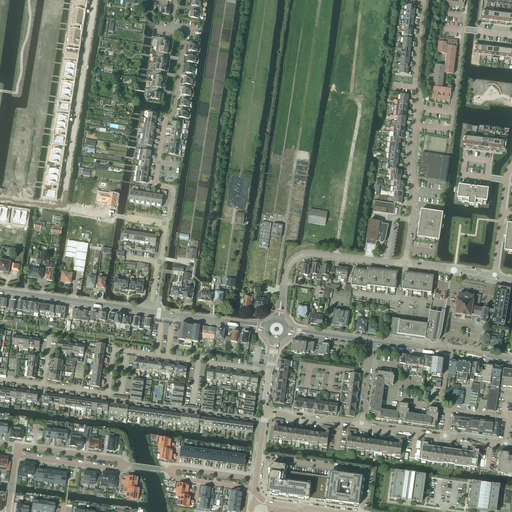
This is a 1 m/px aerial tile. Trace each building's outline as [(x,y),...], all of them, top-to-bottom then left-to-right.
[(192,4),(191,6),(195,6),(195,9),(202,10),(202,7),(201,7),(201,1),(192,0),(192,4)] [(169,16),(170,10),(166,9),(167,8),(166,7),(166,4),(159,3),(157,14),(169,16)] [(73,8),(72,18),(83,19),(84,13),(77,12),(77,8),(73,8)] [(190,12),(190,14),(190,15),(190,18),(199,19),(199,14),(201,14),(202,10),(195,9),(195,12),(190,12)] [(72,18),(70,28),(74,28),(75,25),(82,26),(83,19),(72,18)] [(70,28),(69,38),(80,39),(81,33),(74,32),(74,28),(70,28)] [(69,38),(67,48),(68,48),(71,48),(72,45),(79,46),(80,39),(69,38)] [(159,41),(158,47),(168,48),(169,43),(161,42),(162,39),(155,38),(154,41),(159,41)] [(188,51),(197,52),(198,47),(199,47),(199,44),(192,43),(191,46),(188,45),(188,48),(189,48),(188,51)] [(437,53),(439,53),(447,54),(455,55),(456,47),(452,47),(447,46),(442,46),(438,45),(437,53)] [(157,53),(156,53),(155,56),(162,57),(163,54),(167,55),(168,48),(158,47),(157,53)] [(68,48),(67,58),(77,60),(77,58),(78,57),(78,55),(78,54),(78,53),(73,52),(73,49),(71,48),(68,48)] [(186,62),(195,63),(196,58),(197,58),(198,55),(190,54),(190,57),(187,56),(186,59),(187,59),(186,62)] [(153,55),(152,58),(154,58),(153,64),(156,64),(156,65),(165,66),(165,65),(166,65),(166,61),(166,60),(162,60),(162,57),(155,56),(153,55)] [(65,61),(64,71),(75,72),(76,65),(69,64),(69,61),(65,61)] [(152,70),(151,72),(159,74),(159,71),(164,72),(164,71),(165,71),(166,67),(165,67),(165,66),(156,65),(155,70),(152,70)] [(186,70),(185,73),(194,75),(195,69),(196,69),(197,66),(189,65),(188,68),(186,67),(185,70),(186,70)] [(64,71),(62,81),(66,81),(67,78),(74,79),(75,72),(64,71)] [(153,76),(152,82),(162,83),(162,77),(158,77),(159,74),(151,72),(151,76),(153,76)] [(183,84),(192,86),(193,80),(194,80),(195,77),(187,76),(186,79),(183,78),(183,81),(184,81),(183,84)] [(62,81),(61,91),(72,92),(73,85),(66,84),(66,81),(62,81)] [(150,87),(149,90),(156,91),(157,88),(161,89),(162,83),(152,82),(152,87),(150,87)] [(431,99),(436,100),(450,101),(451,87),(443,86),(443,89),(441,89),(441,86),(433,85),(431,99)] [(191,91),(192,91),(193,91),(193,88),(185,87),(185,90),(182,90),(182,92),(182,96),(191,97),(191,91)] [(160,95),(156,94),(156,91),(149,90),(149,93),(148,93),(147,99),(159,100),(160,95)] [(61,91),(59,101),(60,101),(63,101),(64,98),(71,99),(72,92),(61,91)] [(401,94),(400,100),(408,101),(408,103),(410,103),(410,100),(408,99),(408,95),(401,94)] [(190,102),(191,102),(191,99),(184,98),(183,101),(180,101),(180,103),(180,106),(189,108),(190,102)] [(60,101),(59,111),(69,113),(69,111),(70,110),(70,108),(69,107),(70,106),(65,105),(65,101),(63,101),(60,101)] [(397,105),(396,110),(407,112),(406,113),(409,114),(409,110),(407,110),(407,106),(397,105)] [(188,113),(189,113),(190,110),(182,109),(182,112),(179,112),(178,114),(179,114),(178,117),(187,119),(188,113)] [(57,113),(56,123),(67,125),(68,118),(61,117),(61,114),(57,113)] [(149,114),(148,119),(146,118),(146,119),(156,120),(156,122),(158,122),(159,119),(156,119),(157,115),(149,114)] [(398,116),(397,121),(405,122),(405,124),(407,125),(408,121),(406,121),(406,117),(398,116)] [(172,127),(170,126),(169,129),(172,130),(172,128),(183,130),(184,124),(183,124),(183,121),(177,120),(176,123),(173,123),(172,127)] [(56,123),(54,133),(55,134),(58,134),(58,131),(66,132),(67,125),(56,123)] [(144,124),(143,129),(154,131),(154,132),(156,133),(157,130),(155,129),(155,125),(144,124)] [(394,126),(393,132),(404,133),(404,135),(406,135),(406,132),(404,132),(405,128),(394,126)] [(55,134),(54,144),(64,145),(64,144),(65,143),(65,141),(64,140),(65,138),(60,138),(60,134),(58,134),(55,134)] [(143,134),(142,140),(153,141),(152,143),(155,143),(155,140),(153,140),(154,136),(143,134)] [(390,137),(390,142),(400,144),(400,146),(402,146),(403,143),(400,143),(401,139),(393,138),(390,137)] [(141,145),(144,146),(143,148),(151,150),(152,147),(152,143),(153,141),(142,140),(141,145)] [(52,146),(51,156),(62,158),(63,151),(56,150),(56,147),(52,146)] [(389,148),(388,153),(399,154),(399,156),(401,157),(401,154),(399,153),(400,149),(389,148)] [(140,150),(139,156),(150,157),(150,159),(152,159),(153,156),(150,156),(151,152),(140,150)] [(421,166),(420,173),(427,174),(428,174),(428,175),(427,177),(428,177),(430,177),(430,179),(439,180),(439,182),(444,182),(446,183),(449,157),(447,157),(434,155),(432,154),(423,153),(421,165),(421,166)] [(51,156),(49,166),(53,167),(53,163),(61,165),(62,158),(51,156)] [(387,164),(388,164),(389,164),(398,165),(397,167),(400,167),(400,164),(398,164),(398,160),(388,159),(387,164)] [(141,161),(141,167),(138,166),(149,168),(148,170),(151,170),(151,167),(149,167),(149,163),(141,161)] [(49,166),(48,176),(59,178),(60,171),(52,170),(53,167),(49,166)] [(137,172),(136,177),(147,179),(147,180),(149,181),(150,178),(147,177),(148,173),(137,172)] [(48,176),(46,186),(50,187),(50,183),(58,185),(59,178),(48,176)] [(482,205),(486,205),(487,197),(488,197),(489,194),(488,193),(488,188),(475,187),(470,186),(470,187),(459,186),(458,190),(457,190),(457,193),(458,193),(457,199),(461,199),(461,202),(461,203),(464,203),(468,204),(468,205),(473,206),(474,206),(475,206),(475,205),(478,205),(482,206),(482,205)] [(47,187),(45,198),(55,199),(56,198),(57,197),(57,195),(56,193),(56,192),(51,191),(52,188),(47,187)] [(76,190),(74,202),(81,204),(82,201),(85,202),(85,204),(88,188),(83,188),(83,192),(76,190)] [(88,188),(85,204),(92,205),(93,203),(96,203),(98,190),(94,189),(94,193),(87,192),(88,188)] [(158,196),(156,207),(161,208),(162,202),(165,202),(166,201),(167,193),(166,192),(164,192),(163,196),(158,196)] [(393,198),(394,198),(402,199),(402,200),(404,201),(405,198),(403,197),(403,193),(394,192),(393,198)] [(99,194),(98,201),(106,202),(108,202),(107,206),(115,208),(117,196),(109,195),(109,196),(99,194)] [(374,207),(373,212),(387,214),(388,214),(394,215),(397,215),(398,209),(395,209),(395,208),(395,207),(395,205),(375,201),(374,207)] [(2,209),(0,220),(7,221),(9,210),(2,209)] [(327,212),(310,210),(308,223),(325,226),(327,212)] [(417,237),(417,238),(418,238),(421,238),(425,239),(431,240),(434,240),(437,240),(439,241),(441,229),(441,226),(442,220),(442,216),(443,213),(432,212),(429,211),(427,211),(421,210),(421,213),(420,216),(419,223),(419,226),(417,237)] [(14,211),(13,221),(20,222),(21,212),(14,211)] [(21,212),(20,222),(26,224),(28,213),(26,212),(27,211),(23,211),(23,212),(21,212)] [(245,214),(236,213),(234,223),(243,225),(245,214)] [(366,244),(376,246),(377,242),(380,243),(380,244),(381,244),(382,244),(384,243),(384,242),(385,241),(385,240),(386,236),(388,225),(382,224),(382,223),(379,222),(370,221),(366,244)] [(261,229),(258,248),(267,249),(271,224),(262,222),(261,229)] [(511,224),(507,223),(503,251),(504,251),(511,252),(511,224)] [(283,226),(273,224),(271,236),(281,238),(283,226)] [(52,235),(60,236),(61,234),(62,230),(62,228),(53,226),(53,228),(52,228),(51,233),(52,233),(52,235)] [(123,241),(124,240),(129,240),(130,232),(125,232),(124,235),(122,234),(121,235),(121,241),(122,242),(123,241)] [(77,271),(83,273),(84,273),(88,245),(68,241),(65,257),(76,258),(73,271),(74,271),(75,272),(76,272),(77,272),(77,271)] [(197,250),(189,248),(188,258),(196,260),(197,250)] [(3,272),(8,273),(10,263),(3,262),(4,259),(0,258),(0,260),(0,272),(3,273),(3,272)] [(52,280),(54,267),(56,268),(57,261),(50,260),(50,261),(46,261),(45,269),(47,269),(46,279),(48,280),(47,281),(52,281),(52,280)] [(30,269),(29,277),(29,278),(32,278),(32,277),(35,278),(38,261),(35,261),(35,264),(30,263),(29,269),(30,269)] [(13,263),(12,270),(19,271),(20,265),(13,263)] [(317,280),(316,287),(320,287),(321,275),(322,273),(319,272),(320,264),(313,263),(312,269),(309,269),(309,271),(312,272),(311,274),(314,274),(313,276),(314,277),(316,278),(316,280),(317,280)] [(308,275),(307,279),(311,279),(311,274),(312,272),(309,271),(309,269),(309,266),(302,265),(301,274),(300,274),(299,278),(303,279),(303,275),(308,275)] [(323,265),(322,273),(321,275),(326,275),(326,279),(329,280),(329,276),(329,275),(330,266),(323,265)] [(94,287),(96,271),(97,266),(94,266),(92,277),(88,277),(87,286),(88,286),(88,287),(90,287),(91,286),(94,287)] [(338,277),(341,278),(342,268),(337,267),(336,274),(335,274),(334,281),(336,282),(338,277)] [(65,283),(70,283),(72,275),(66,274),(67,270),(63,270),(61,282),(62,282),(62,283),(64,283),(65,283)] [(353,270),(352,286),(359,287),(358,291),(361,291),(361,287),(367,288),(367,286),(366,286),(368,272),(353,270)] [(366,286),(367,286),(373,287),(373,293),(375,293),(376,287),(381,288),(383,271),(368,270),(368,272),(366,286)] [(383,271),(381,288),(386,288),(385,294),(387,295),(388,288),(395,289),(397,273),(383,271)] [(403,284),(401,296),(404,296),(404,290),(410,291),(409,297),(411,297),(412,291),(417,291),(419,275),(404,273),(403,285),(403,284)] [(98,281),(99,281),(98,288),(100,288),(104,289),(106,279),(102,279),(102,275),(99,274),(98,281)] [(419,275),(417,291),(422,292),(421,298),(424,299),(424,292),(430,293),(429,299),(432,300),(433,293),(432,293),(434,277),(419,275)] [(121,289),(122,290),(123,281),(122,281),(123,278),(115,277),(114,289),(118,289),(118,290),(120,290),(121,289)] [(144,281),(141,281),(141,283),(137,282),(136,292),(137,292),(140,293),(141,292),(143,292),(144,281)] [(179,285),(177,297),(180,298),(181,298),(183,298),(184,298),(185,290),(181,290),(182,281),(179,283),(179,284),(179,285)] [(457,299),(456,306),(457,307),(456,314),(461,315),(461,316),(465,316),(470,317),(471,316),(479,317),(479,319),(478,319),(477,319),(476,320),(476,321),(476,322),(476,323),(477,323),(477,324),(478,324),(479,324),(480,323),(486,324),(486,323),(488,324),(488,325),(491,326),(491,324),(497,325),(496,326),(497,326),(497,327),(498,327),(499,326),(499,325),(504,326),(511,289),(505,288),(504,287),(503,288),(497,287),(494,308),(493,308),(493,307),(490,307),(490,308),(487,307),(487,306),(485,306),(484,306),(484,309),(472,307),(474,296),(469,296),(468,294),(466,294),(464,295),(459,294),(458,299),(457,299)] [(198,300),(205,301),(207,288),(205,288),(204,293),(200,292),(198,300)] [(224,299),(222,299),(223,294),(219,293),(220,289),(216,289),(214,302),(217,303),(218,304),(219,304),(220,303),(221,303),(224,303),(224,299)] [(240,303),(241,304),(243,304),(243,309),(244,310),(246,310),(247,310),(247,309),(248,309),(249,307),(251,307),(252,299),(253,298),(255,299),(255,296),(253,295),(253,296),(249,296),(249,299),(247,299),(247,300),(244,299),(244,300),(242,300),(241,300),(240,303)] [(259,296),(255,296),(255,299),(256,299),(254,308),(255,308),(254,309),(258,309),(259,308),(264,309),(265,305),(266,305),(266,303),(267,303),(267,300),(262,299),(259,299),(259,296)] [(2,300),(0,311),(4,311),(4,308),(6,309),(7,305),(10,306),(11,301),(7,300),(2,300)] [(16,311),(16,309),(16,313),(23,314),(24,303),(18,302),(17,311),(16,311)] [(308,308),(308,305),(305,304),(304,307),(298,306),(296,317),(297,318),(299,318),(300,317),(305,318),(307,317),(308,308)] [(44,316),(44,317),(45,317),(54,318),(54,317),(56,307),(46,305),(44,316)] [(76,311),(73,309),(72,317),(73,317),(73,320),(74,320),(76,320),(75,322),(80,323),(80,321),(82,311),(80,311),(79,310),(77,310),(76,311)] [(334,310),(332,320),(332,325),(334,325),(334,328),(343,329),(343,327),(347,327),(349,312),(334,310)] [(82,311),(80,321),(88,322),(89,322),(91,312),(88,312),(87,311),(85,311),(83,312),(82,311)] [(91,311),(91,312),(89,322),(97,323),(99,313),(96,313),(96,312),(91,311)] [(392,319),(390,336),(425,340),(432,342),(432,341),(431,341),(431,340),(430,339),(430,338),(430,337),(438,338),(439,336),(439,335),(440,333),(440,332),(440,331),(441,330),(442,320),(443,317),(443,316),(443,314),(430,311),(428,324),(427,324),(392,319)] [(99,313),(97,323),(98,323),(98,321),(105,322),(104,324),(107,325),(109,315),(106,315),(106,313),(99,312),(99,313)] [(109,315),(107,325),(114,326),(115,316),(114,315),(109,314),(109,315)] [(121,316),(120,325),(130,326),(130,324),(131,324),(132,318),(131,318),(126,318),(125,316),(123,316),(122,317),(121,316)] [(132,318),(131,324),(133,324),(132,327),(139,328),(139,330),(143,330),(145,319),(133,317),(132,318)] [(367,333),(376,335),(377,328),(381,328),(381,325),(369,323),(367,333)] [(181,324),(178,340),(198,343),(199,338),(200,333),(201,327),(194,326),(193,326),(188,325),(181,324)] [(200,333),(199,338),(214,340),(214,336),(215,329),(201,327),(200,333)] [(216,336),(214,336),(214,340),(223,341),(223,340),(224,331),(223,330),(221,329),(220,330),(217,330),(216,336)] [(227,337),(226,341),(231,342),(237,343),(239,343),(239,344),(240,344),(241,338),(241,333),(239,333),(236,332),(236,331),(234,331),(233,332),(232,332),(231,338),(227,337)] [(241,338),(240,344),(241,344),(242,342),(249,343),(250,344),(251,334),(243,332),(242,339),(241,338)] [(499,335),(492,334),(490,347),(496,348),(497,350),(498,350),(500,350),(500,349),(501,349),(503,333),(500,333),(499,335)] [(293,340),(291,352),(305,354),(306,354),(306,348),(307,342),(293,340)] [(306,348),(306,354),(308,354),(309,352),(313,352),(314,348),(316,348),(316,344),(314,344),(315,343),(310,343),(308,343),(307,348),(306,348)] [(318,351),(318,355),(324,356),(324,355),(328,355),(328,357),(332,357),(333,353),(334,354),(334,351),(331,350),(331,351),(329,351),(329,345),(325,345),(320,345),(319,351),(318,351)] [(400,355),(399,364),(405,364),(404,368),(407,369),(408,356),(407,356),(407,355),(400,355)] [(411,373),(410,376),(416,377),(416,376),(418,377),(419,373),(417,373),(419,357),(413,356),(412,367),(411,367),(411,373)] [(424,358),(423,371),(427,372),(430,372),(431,358),(425,357),(425,358),(424,358)] [(432,358),(430,374),(442,376),(442,374),(444,360),(438,359),(432,358)] [(454,361),(453,362),(450,361),(450,360),(447,379),(449,379),(449,378),(451,378),(451,377),(455,377),(457,362),(456,362),(456,361),(454,361)] [(462,362),(457,362),(457,361),(457,362),(455,377),(455,375),(457,375),(457,381),(466,382),(467,377),(469,377),(471,363),(466,363),(466,362),(463,362),(462,362)] [(471,370),(470,380),(473,381),(474,376),(474,375),(477,375),(477,376),(481,377),(481,374),(482,374),(483,365),(483,366),(482,366),(482,365),(479,364),(478,364),(476,364),(475,364),(474,364),(473,364),(472,370),(471,370)] [(481,377),(479,390),(483,391),(484,386),(488,383),(490,383),(493,366),(486,365),(486,366),(483,365),(482,374),(481,377)] [(499,388),(502,369),(501,367),(493,366),(490,383),(486,410),(495,411),(496,412),(496,411),(495,411),(498,392),(497,392),(498,388),(498,387),(499,388)] [(501,389),(511,389),(511,370),(503,369),(501,389)] [(371,409),(371,412),(372,414),(375,414),(376,415),(376,417),(376,419),(383,420),(384,420),(386,421),(391,421),(393,421),(395,422),(397,422),(397,421),(400,422),(401,422),(403,422),(405,423),(408,423),(409,424),(411,424),(416,425),(418,425),(420,425),(425,426),(426,426),(428,426),(435,427),(435,425),(436,422),(437,422),(438,414),(437,414),(437,411),(438,409),(433,408),(429,408),(427,407),(426,416),(425,418),(423,417),(419,417),(410,416),(407,415),(407,413),(408,413),(410,405),(404,404),(398,403),(396,411),(398,412),(398,414),(394,413),(390,413),(385,412),(381,412),(379,411),(380,409),(380,404),(381,400),(381,396),(382,392),(382,388),(383,385),(384,386),(388,386),(388,385),(391,385),(393,386),(393,385),(394,381),(394,376),(393,376),(393,374),(391,374),(389,373),(378,372),(377,374),(376,374),(375,381),(375,382),(375,384),(374,387),(374,389),(374,391),(373,393),(373,395),(373,398),(373,399),(372,401),(372,406),(372,408),(371,409)] [(472,383),(471,390),(478,391),(480,384),(472,383)] [(453,390),(451,403),(462,405),(464,392),(459,391),(453,390)] [(110,417),(114,417),(117,418),(117,420),(118,420),(120,405),(117,405),(117,402),(116,402),(116,401),(115,401),(114,402),(114,404),(111,404),(109,419),(110,419),(110,417)] [(120,405),(118,420),(119,420),(119,418),(122,419),(126,419),(125,421),(127,421),(127,416),(129,406),(126,406),(126,404),(125,403),(124,403),(123,403),(123,405),(120,405)] [(182,414),(181,423),(180,428),(181,429),(182,427),(185,427),(188,428),(188,430),(189,430),(191,415),(188,414),(188,412),(188,411),(187,411),(186,411),(185,412),(185,414),(182,414)] [(191,415),(189,430),(190,430),(190,428),(194,428),(197,429),(197,431),(198,431),(199,426),(200,416),(197,416),(197,413),(196,412),(195,412),(194,413),(194,415),(191,415)] [(457,426),(457,427),(459,427),(458,429),(465,430),(465,433),(498,437),(500,421),(453,415),(451,415),(450,417),(453,418),(452,425),(457,426)] [(271,428),(269,440),(277,441),(278,439),(282,440),(286,440),(291,441),(295,442),(304,443),(309,444),(313,444),(318,445),(322,445),(322,447),(327,448),(327,444),(327,442),(328,439),(328,436),(329,431),(321,430),(321,433),(322,434),(281,428),(282,428),(282,425),(275,424),(274,428),(272,428),(271,428)] [(48,439),(48,441),(51,441),(51,439),(55,440),(56,429),(51,428),(50,439),(48,439)] [(67,432),(66,440),(70,440),(69,446),(75,447),(77,434),(71,433),(67,432)] [(77,434),(75,447),(76,447),(82,448),(84,435),(77,434)] [(346,446),(346,451),(350,451),(351,452),(351,449),(355,450),(360,450),(364,451),(369,452),(373,452),(378,453),(382,453),(387,454),(391,455),(395,455),(395,458),(396,458),(403,459),(405,446),(404,446),(402,446),(402,441),(395,440),(394,442),(395,444),(355,438),(356,437),(356,435),(348,434),(347,438),(347,439),(347,441),(347,445),(346,446)] [(87,435),(86,442),(89,443),(88,449),(94,449),(94,450),(96,436),(90,436),(87,435)] [(96,436),(94,450),(100,451),(101,444),(104,444),(104,443),(105,439),(96,438),(96,436)] [(105,439),(104,443),(107,443),(106,451),(107,451),(114,452),(116,439),(116,438),(115,438),(113,438),(109,437),(109,436),(105,436),(105,439)] [(421,461),(426,462),(426,460),(430,460),(435,461),(439,461),(444,462),(449,463),(453,463),(458,464),(462,464),(467,465),(471,466),(470,468),(471,468),(478,469),(480,457),(479,456),(477,456),(478,452),(470,451),(470,453),(470,454),(430,449),(431,448),(431,445),(423,444),(423,449),(422,452),(422,455),(422,457),(421,461)] [(500,452),(497,475),(500,475),(500,474),(508,475),(511,475),(511,452),(509,452),(509,454),(500,452)] [(2,457),(0,467),(0,470),(6,471),(9,471),(10,468),(9,468),(6,467),(7,462),(8,459),(8,458),(2,457)] [(18,468),(17,476),(20,477),(27,477),(28,464),(22,463),(21,469),(18,468)] [(28,464),(27,477),(27,475),(31,476),(33,476),(36,476),(37,471),(34,470),(35,465),(28,464)] [(285,467),(271,465),(267,495),(309,501),(309,499),(316,499),(316,501),(359,507),(363,478),(330,473),(329,479),(286,473),(287,471),(285,470),(285,467)] [(396,474),(392,498),(394,499),(394,500),(397,499),(402,500),(405,502),(406,502),(408,502),(411,501),(417,502),(419,503),(419,502),(421,503),(425,478),(425,477),(425,475),(396,471),(396,473),(396,474)] [(98,483),(101,484),(100,486),(107,487),(109,473),(102,472),(102,478),(99,477),(99,478),(98,483)] [(109,473),(107,487),(107,484),(111,485),(113,485),(113,488),(116,488),(117,480),(114,480),(115,474),(109,473)] [(123,480),(123,483),(125,483),(124,487),(138,489),(136,488),(136,484),(125,482),(125,481),(123,480)] [(491,511),(495,511),(498,492),(499,487),(499,485),(483,483),(472,482),(469,509),(482,511),(491,511)] [(242,499),(241,499),(241,497),(242,497),(242,494),(242,493),(229,491),(231,492),(228,511),(226,511),(239,511),(240,509),(239,509),(240,507),(241,504),(240,504),(240,502),(241,502),(242,499)] [(125,492),(125,494),(126,494),(126,499),(138,500),(139,495),(127,493),(127,492),(125,492)] [(15,511),(21,511),(23,503),(17,502),(16,505),(15,511)] [(21,511),(28,511),(29,506),(29,503),(23,503),(21,511)]
